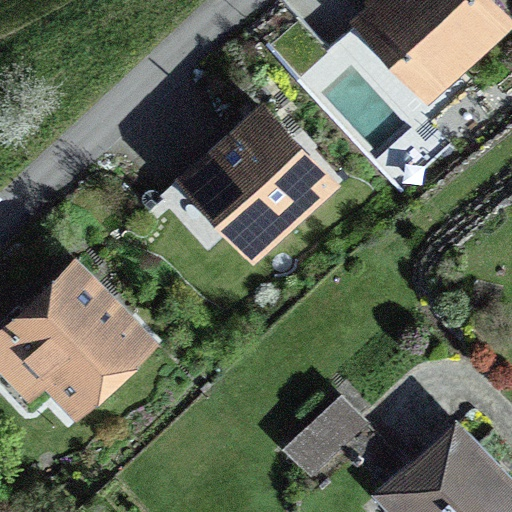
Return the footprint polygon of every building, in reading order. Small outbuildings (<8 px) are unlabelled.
[(486,0),(382,0),(344,36),(408,106),(432,83),(432,82),(502,18),(486,0)] [(262,107),(187,175),(253,248),(328,180),(262,107)] [(73,264),(5,326),(77,403),(145,341),(73,264)] [(367,422),(342,396),(287,447),(312,473),(367,422)] [(511,511),(511,484),(455,423),(392,482),(419,511),(511,511)]
